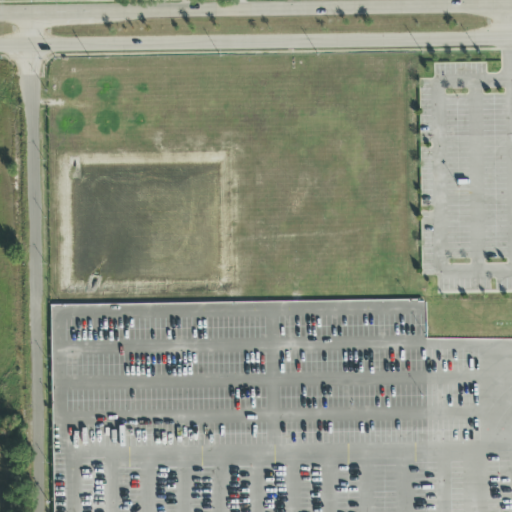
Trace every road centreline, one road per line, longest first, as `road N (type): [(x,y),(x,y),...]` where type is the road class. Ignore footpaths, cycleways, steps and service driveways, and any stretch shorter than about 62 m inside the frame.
road 1 (secondary): [(0,47),(511,38)]
road 2 (residential): [(31,14),(38,511)]
road 3 (secondary): [(511,7),(94,13)]
